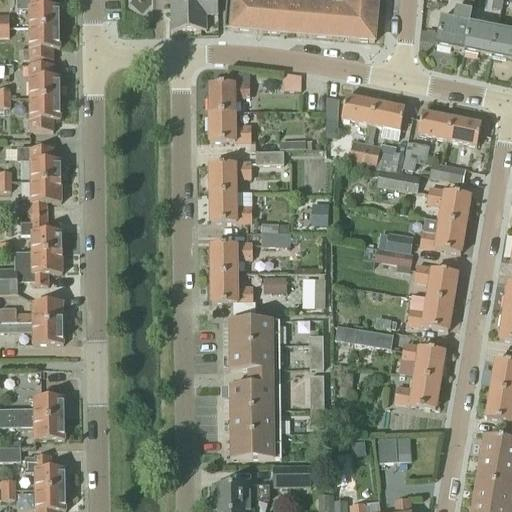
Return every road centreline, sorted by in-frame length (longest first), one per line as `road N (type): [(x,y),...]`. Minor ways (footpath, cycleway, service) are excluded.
road 1 (residential): [(189,511),(183,56)]
road 2 (residential): [(96,511),(91,56)]
road 3 (residential): [(441,511),(509,104)]
road 4 (residential): [(396,80),(259,56),(183,56)]
